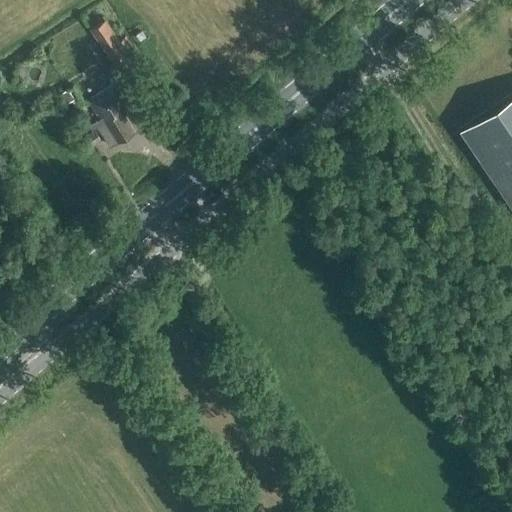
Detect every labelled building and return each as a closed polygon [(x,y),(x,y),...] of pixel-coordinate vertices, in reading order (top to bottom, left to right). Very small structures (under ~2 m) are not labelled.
[(91,28),(117,68),(131,59),(124,49),(131,45),(125,36),(118,40),(104,19),(91,28)] [(139,39),(144,35),(141,30),(136,34),(139,39)] [(99,118),(94,121),(87,126),(90,131),(97,126),(109,145),(133,131),(122,114),(131,108),(115,82),(87,100),(99,118)] [(511,209),(511,91),(457,128),(511,209)] [(87,148),(100,140),(94,130),(81,138),(87,148)] [(210,133),(194,146),(199,153),(216,140),(210,133)]
